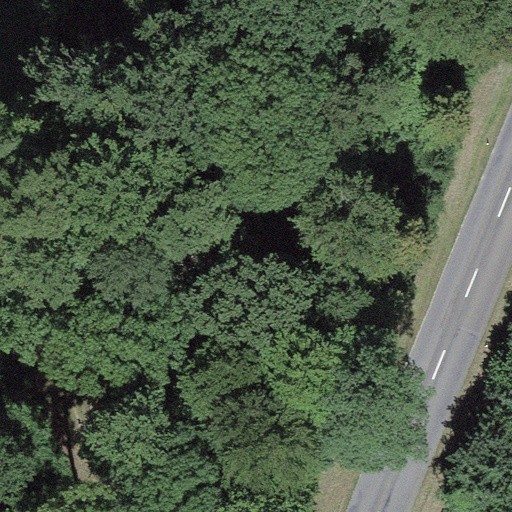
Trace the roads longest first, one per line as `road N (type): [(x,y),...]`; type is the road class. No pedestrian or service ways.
road 1 (track): [(0,156),(145,511)]
road 2 (tertiary): [(374,511),(511,168)]
